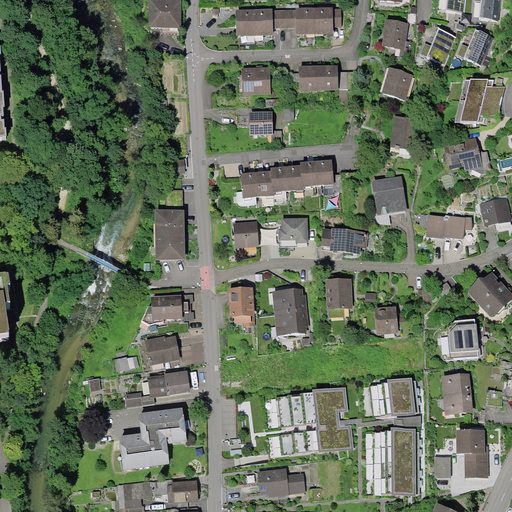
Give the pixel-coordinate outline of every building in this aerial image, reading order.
[(181,22),(181,0),(149,0),(149,27),(181,28),(181,22)] [(446,0),(446,9),(446,10),(453,11),(465,13),(466,0),(446,0)] [(473,0),(474,0),(481,1),(481,3),(479,17),(490,20),(498,21),(500,0),(473,0)] [(305,34),(315,34),(314,7),(296,8),(296,10),(296,27),(296,34),(305,34)] [(333,7),(314,7),(315,34),(326,33),(334,33),(334,27),(333,9),(333,7)] [(272,9),(236,10),(236,29),(236,36),(264,35),(273,35),(273,28),(272,10),(272,9)] [(341,9),(333,9),(334,27),(342,27),(341,9)] [(296,10),(272,10),(273,28),(296,27),(296,10)] [(409,23),(386,19),(383,33),(383,35),(384,35),(382,46),(396,48),(395,55),(409,58),(412,42),(406,41),(409,23)] [(447,32),(438,28),(431,46),(425,43),(420,54),(427,56),(426,58),(445,66),(456,37),(447,32)] [(468,47),(462,44),(457,55),(482,66),(493,38),(485,33),(479,30),(479,31),(476,29),(468,47)] [(322,65),(299,66),(299,73),(299,82),(299,90),(338,89),(338,72),(338,65),(322,65)] [(270,67),(242,68),(242,82),(243,95),(271,94),(270,67)] [(414,74),(390,67),(385,81),(382,93),(406,100),(414,74)] [(357,72),(338,72),(338,89),(357,89),(357,72)] [(470,80),(465,80),(455,122),(483,123),(485,116),(487,109),(491,93),(492,86),(494,80),(488,79),(470,78),(470,80)] [(505,87),(492,86),(491,93),(487,109),(485,116),(497,116),(505,87)] [(273,111),(249,112),(250,135),(273,135),(273,111)] [(419,119),(394,116),(392,131),(390,147),(415,151),(419,119)] [(478,148),(476,137),(458,141),(459,144),(444,147),(449,169),(464,166),(465,171),(473,169),(483,167),(479,153),(478,148)] [(487,151),(479,153),(483,167),(473,169),(483,174),(492,172),(487,151)] [(173,160),(174,174),(186,173),(185,159),(173,160)] [(321,160),(316,161),(318,185),(334,183),(332,159),(321,160)] [(318,185),(316,161),(304,162),(300,162),(300,165),(301,177),(303,177),(304,186),(318,185)] [(295,165),(286,166),(288,191),(304,189),(304,186),(303,177),(301,177),(300,165),(295,165)] [(288,191),(286,166),(277,167),(271,168),(271,170),(273,192),(288,191)] [(256,172),(258,197),(274,195),(273,192),(271,170),(266,171),(256,172)] [(243,198),(258,197),(256,172),(247,173),(241,173),(243,198)] [(402,176),(372,181),(378,215),(393,213),(407,211),(402,176)] [(167,191),(167,209),(183,209),(183,191),(167,191)] [(511,219),(508,198),(480,204),(485,227),(491,225),(498,224),(510,221),(511,221),(511,219)] [(167,209),(155,210),(156,260),(185,259),(185,237),(184,209),(183,209),(167,209)] [(443,238),(445,217),(421,214),(420,226),(427,227),(425,237),(435,238),(443,238)] [(446,215),(445,217),(443,238),(446,239),(446,237),(454,238),(463,239),(464,230),(471,230),(472,217),(466,217),(446,215)] [(308,218),(281,219),(282,228),(279,228),(279,240),(280,240),(295,240),(295,243),(302,242),(308,242),(308,218)] [(257,221),(234,223),(235,248),(259,247),(257,221)] [(368,232),(332,228),(332,229),(330,246),(330,251),(347,252),(360,254),(361,247),(366,248),(368,232)] [(330,246),(332,229),(323,229),(322,245),(330,246)] [(6,271),(0,272),(0,333),(9,332),(8,330),(10,330),(6,302),(10,301),(8,283),(10,283),(9,272),(6,272),(6,271)] [(511,300),(511,293),(492,271),(485,278),(481,277),(469,288),(469,293),(491,317),(494,317),(511,300)] [(339,279),(326,279),(327,310),(353,309),(351,278),(339,279)] [(253,287),(228,288),(229,304),(230,317),(234,316),(235,323),(244,323),(244,327),(255,326),(253,287)] [(273,291),(275,315),(307,312),(307,304),(306,295),(303,295),(303,289),(273,291)] [(376,293),(366,293),(366,302),(377,302),(376,293)] [(193,294),(181,295),(182,308),(182,317),(182,321),(194,321),(194,312),(191,312),(191,303),(193,303),(193,294)] [(181,295),(151,297),(152,319),(182,317),(182,308),(181,295)] [(385,307),(375,308),(377,335),(398,333),(397,322),(397,313),(396,306),(385,307)] [(307,312),(275,315),(276,336),(307,333),(306,327),(308,327),(308,316),(307,312)] [(405,313),(397,313),(397,322),(405,322),(405,313)] [(475,324),(475,319),(453,321),(441,333),(443,360),(481,357),(480,348),(479,349),(478,337),(477,324),(475,324)] [(165,336),(145,340),(150,365),(180,359),(178,347),(176,335),(165,337),(165,336)] [(306,357),(286,360),(289,379),(309,376),(306,357)] [(189,381),(187,370),(165,373),(165,375),(147,377),(150,395),(150,398),(154,398),(170,396),(169,395),(190,392),(189,381)] [(441,376),(443,395),(472,392),(470,383),(469,373),(441,376)] [(388,383),(371,386),(374,416),(391,413),(392,416),(416,414),(415,413),(419,412),(415,381),(412,381),(411,377),(387,379),(388,383)] [(99,379),(89,380),(90,392),(101,390),(99,379)] [(353,450),(347,386),(313,390),(313,392),(265,397),(271,458),(353,450)] [(472,392),(443,395),(445,415),(474,412),(472,402),(472,392)] [(141,393),(125,395),(126,408),(155,404),(154,398),(150,398),(150,395),(142,396),(141,393)] [(183,408),(139,413),(141,433),(119,436),(123,469),(170,463),(167,444),(187,441),(185,429),(185,424),(184,421),(183,408)] [(416,432),(416,429),(391,427),(391,431),(366,433),(366,495),(391,494),(391,495),(416,496),(416,495),(420,495),(419,432),(416,432)] [(485,430),(456,430),(457,453),(465,453),(465,478),(489,478),(488,465),(488,447),(485,447),(485,430)] [(451,478),(451,457),(435,457),(435,478),(451,478)] [(286,468),(257,472),(260,495),(268,494),(268,497),(306,493),(303,473),(287,475),(286,468)] [(171,482),(173,482),(173,479),(151,482),(151,481),(123,484),(123,485),(118,485),(118,487),(116,487),(117,500),(112,501),(112,511),(141,511),(145,511),(144,506),(142,506),(141,499),(153,498),(153,496),(168,495),(167,486),(172,485),(171,482)] [(173,482),(171,482),(172,485),(173,503),(173,504),(198,502),(197,491),(197,480),(173,482)] [(456,511),(437,503),(432,511),(456,511)]
